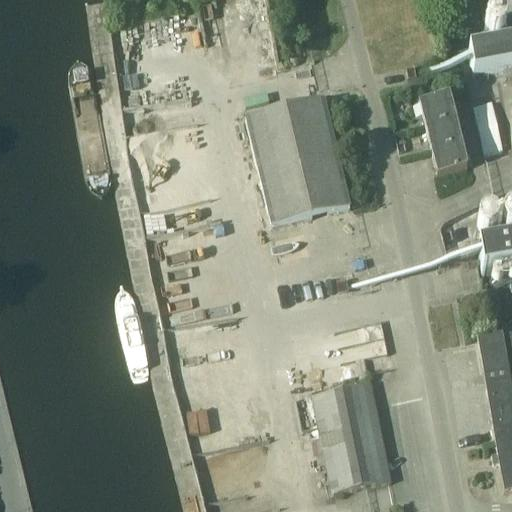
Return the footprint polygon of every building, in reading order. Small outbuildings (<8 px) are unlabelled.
[(511,0),(478,0),(483,24),(499,21),(500,26),(505,25),(509,48),(469,55),(474,80),(493,76),(511,72),(511,0)] [(419,107),(425,131),(454,124),(448,100),(419,107)] [(271,232),(349,213),(323,104),(245,123),(271,232)] [(460,149),(454,124),(425,131),(431,156),(460,149)] [(466,173),(460,149),(431,156),(437,181),(466,173)] [(511,248),(478,254),(482,279),(509,275),(511,296),(511,322),(501,329),(502,337),(478,342),(497,458),(492,459),(492,461),(494,469),(499,468),(504,497),(511,495),(511,248)] [(312,401),(328,478),(333,499),(391,487),(370,389),(312,401)]
